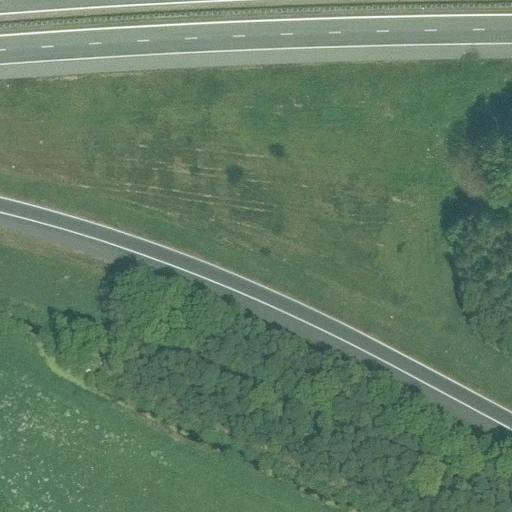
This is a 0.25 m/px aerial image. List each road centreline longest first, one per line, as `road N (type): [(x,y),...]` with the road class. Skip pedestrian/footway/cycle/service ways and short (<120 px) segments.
road 1 (motorway): [(0,213),(141,252),(297,317),(511,425)]
road 2 (motorway): [(0,50),(338,30),(511,29)]
